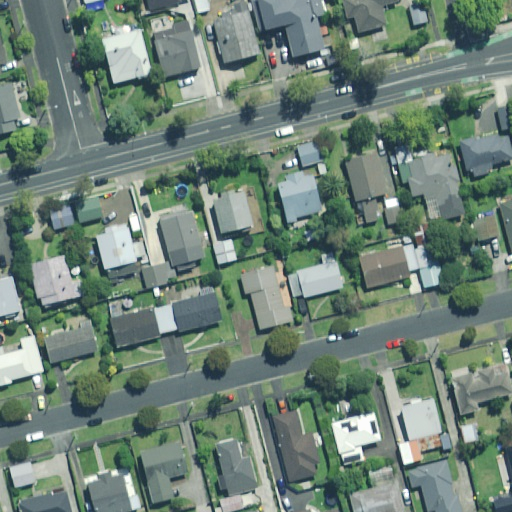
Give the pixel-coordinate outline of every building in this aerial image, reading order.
[(108,0),(107,0),(83,0),(87,14),(105,10),(103,1),(108,0)] [(193,10),(190,0),(175,0),(179,13),(193,10)] [(191,0),(195,15),(209,12),(205,0),(191,0)] [(292,58),(332,48),(326,25),(318,27),(316,18),(323,16),(319,0),(251,0),(249,0),(258,34),(284,27),(292,58)] [(398,3),(397,0),(341,0),(347,20),(353,19),(357,35),(386,27),(381,8),(398,3)] [(258,56),(245,4),(234,7),(236,14),(212,20),(223,64),(258,56)] [(423,7),(410,9),(412,27),(426,25),(423,7)] [(201,69),(189,20),(172,24),(170,15),(149,20),(163,78),(201,69)] [(150,75),(140,32),(133,34),(131,26),(112,31),(114,38),(102,41),(113,84),(150,75)] [(343,30),(336,32),(340,49),(347,47),(343,30)] [(0,135),(16,131),(13,121),(21,119),(12,84),(0,87),(0,135)] [(511,129),(511,128),(508,108),(497,110),(501,131),(511,129)] [(476,135),(459,139),(467,170),(473,169),(475,176),(489,172),(489,169),(494,168),(492,163),(511,158),(511,147),(509,134),(500,136),(499,132),(477,137),(476,135)] [(297,146),(302,167),(318,163),(321,174),(327,173),(319,140),(297,146)] [(424,157),(409,160),(412,175),(408,176),(413,195),(424,192),(425,197),(436,194),(442,217),(465,211),(457,180),(460,179),(457,164),(454,165),(450,150),(437,153),(436,149),(423,153),(424,157)] [(377,151),(344,159),(355,201),(361,200),(366,222),(380,219),(377,209),(379,208),(376,195),(387,192),(377,151)] [(304,170),(286,174),(287,179),(277,182),(288,222),(298,220),(297,216),(323,210),(314,173),(305,175),(304,170)] [(222,196),(213,199),(221,232),(253,224),(245,191),(237,193),(235,188),(221,191),(222,196)] [(103,218),(98,198),(73,204),(78,224),(103,218)] [(511,198),(500,201),(511,251),(511,198)] [(193,209),(187,211),(186,207),(160,214),(161,219),(160,219),(173,265),(177,264),(178,269),(197,264),(196,258),(206,256),(193,209)] [(74,225),(69,208),(49,213),(54,231),(74,225)] [(495,212),(474,217),(479,239),(500,234),(495,212)] [(127,222),(107,227),(108,232),(98,235),(106,267),(108,266),(110,276),(138,269),(136,260),(138,260),(137,256),(147,253),(144,239),(133,241),(129,226),(128,226),(127,222)] [(409,235),(418,270),(430,267),(421,232),(409,235)] [(236,261),(231,241),(213,246),(218,266),(236,261)] [(403,244),(359,255),(368,286),(412,275),(403,244)] [(325,262),(298,269),(305,295),(344,285),(337,260),(335,260),(333,251),(323,253),(325,262)] [(67,252),(28,261),(37,297),(41,296),(43,304),(45,303),(46,306),(67,301),(66,298),(83,294),(80,280),(74,281),(67,252)] [(275,264),(241,272),(246,292),(251,291),(260,327),(294,319),(290,304),(285,305),(275,264)] [(16,279),(0,283),(0,318),(24,312),(16,279)] [(216,290),(172,301),(179,330),(223,319),(216,290)] [(154,305),(111,316),(118,345),(161,335),(154,305)] [(82,325),(45,335),(51,361),(99,350),(91,318),(81,320),(82,325)] [(23,347),(0,352),(0,381),(0,383),(13,380),(13,378),(45,370),(36,333),(20,337),(23,347)] [(511,396),(505,364),(477,370),(478,373),(451,379),(459,417),(478,413),(476,404),(511,396)] [(442,436),(434,401),(420,404),(419,399),(409,402),(410,406),(401,408),(409,443),(399,446),(403,466),(421,461),(419,452),(441,447),(442,452),(451,450),(448,435),(442,436)] [(312,463),(319,462),(316,449),(323,447),(319,433),(302,437),(296,412),(273,418),(289,483),(316,476),(312,463)] [(381,442),(374,413),(331,424),(342,467),(363,461),(360,447),(381,442)] [(476,442),(473,426),(461,428),(464,445),(476,442)] [(240,461),(236,442),(233,442),(232,440),(215,443),(222,476),(217,478),(220,491),(227,490),(229,498),(219,500),(222,511),(233,511),(242,510),(239,494),(257,490),(250,458),(240,461)] [(152,505),(173,500),(169,480),(188,475),(181,444),(140,454),(152,505)] [(454,497),(446,462),(417,469),(417,471),(407,473),(411,489),(421,486),(426,511),(461,511),(457,496),(454,497)] [(36,484),(30,464),(9,469),(14,489),(36,484)] [(403,511),(392,467),(368,473),(372,490),(349,496),(352,511),(403,511)] [(130,501),(121,471),(100,477),(101,482),(88,486),(94,511),(130,511),(140,509),(137,499),(130,501)] [(69,511),(66,493),(19,503),(20,511),(69,511)] [(511,511),(511,498),(491,504),(492,511),(511,511)]
